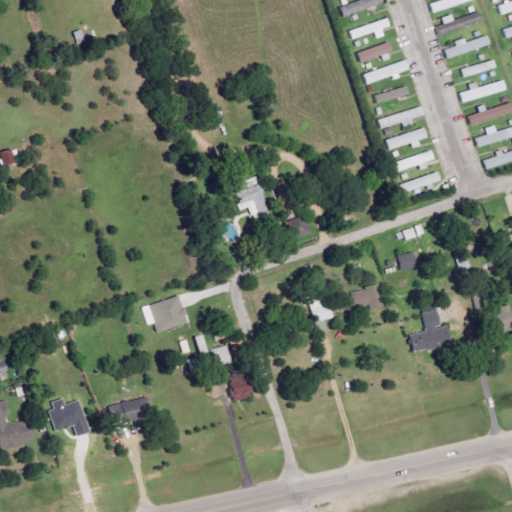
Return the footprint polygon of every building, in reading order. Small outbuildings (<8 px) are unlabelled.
[(378,0),(359,0),(337,8),(341,18),(376,6),(375,1),(378,0)] [(476,0),(441,0),(427,4),(430,14),(476,0)] [(433,27),(436,36),(482,22),(479,13),(433,27)] [(388,28),(385,19),(347,31),(350,40),(388,28)] [(499,33),(511,28),(511,40),(503,43),(499,33)] [(454,47),(442,50),(445,60),(490,46),(487,36),(463,43),(462,39),(453,42),(454,47)] [(358,63),(390,53),(386,43),(355,53),(358,63)] [(459,70),(462,79),(496,69),(493,59),(459,70)] [(407,71),(404,61),(361,75),(365,87),(398,76),(397,74),(407,71)] [(474,83),(467,85),(468,91),(457,93),(459,102),(506,92),(504,81),(475,87),(474,83)] [(373,95),(374,103),(406,97),(405,88),(373,95)] [(466,117),(468,126),(511,113),(511,111),(510,104),(466,117)] [(424,118),(421,107),(376,120),(379,130),(401,124),(424,118)] [(511,127),(495,132),(494,126),(483,129),(485,136),(473,139),(476,148),(511,138),(511,127)] [(384,141),(388,153),(418,143),(417,142),(426,138),(422,128),(384,141)] [(0,151),(0,157),(2,166),(13,163),(10,150),(0,151)] [(511,150),(481,161),(484,170),(511,161),(511,150)] [(425,165),(425,163),(433,161),(430,151),(391,164),(395,175),(425,165)] [(428,185),(440,181),(436,172),(398,186),(401,195),(428,185)] [(229,187),(238,212),(248,208),(252,221),(268,215),(254,178),(229,187)] [(283,223),(288,241),(310,234),(304,216),(283,223)] [(396,257),(400,272),(415,268),(411,253),(396,257)] [(381,308),(377,287),(347,293),(350,310),(369,306),(369,310),(381,308)] [(147,305),(153,333),(186,325),(179,297),(147,305)] [(331,320),(327,298),(309,301),(315,335),(327,332),(325,321),(331,320)] [(490,334),(511,329),(511,326),(507,304),(485,310),(490,334)] [(420,308),(424,332),(407,335),(411,353),(449,346),(445,326),(438,328),(434,305),(420,308)] [(192,338),(197,355),(205,353),(200,336),(192,338)] [(207,351),(210,368),(228,364),(225,347),(207,351)] [(249,398),(244,376),(226,380),(231,401),(249,398)] [(77,401),(63,406),(61,399),(50,403),(53,409),(47,411),(54,432),(71,426),(74,436),(87,432),(77,401)] [(0,446),(26,441),(20,418),(0,423),(0,414),(2,414),(0,404),(0,446)] [(142,406),(126,411),(124,405),(107,411),(111,422),(116,423),(118,429),(127,426),(126,423),(145,417),(142,406)]
